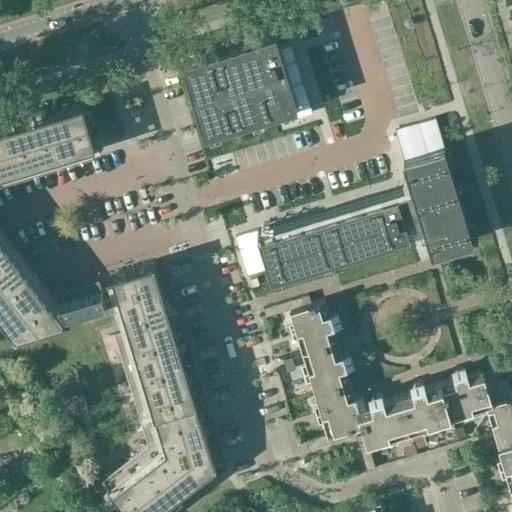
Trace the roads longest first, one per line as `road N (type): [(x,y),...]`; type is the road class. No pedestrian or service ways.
road 1 (residential): [(446,511),(431,461),(276,506),(148,50),(121,0)]
road 2 (residential): [(511,140),(469,0)]
road 3 (residential): [(0,38),(121,0)]
